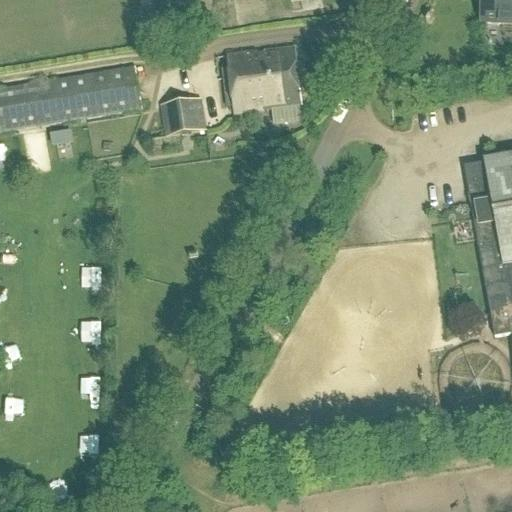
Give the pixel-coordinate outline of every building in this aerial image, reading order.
[(288,0),(291,13),(301,11),(299,3),(315,0),(288,0)] [(511,0),(483,0),(482,26),(511,26),(511,0)] [(305,108),(299,51),(230,60),(237,117),(305,108)] [(0,136),(141,113),(133,69),(0,91),(0,136)] [(206,133),(201,102),(160,108),(165,139),(206,133)] [(75,149),(75,138),(58,139),(59,150),(75,149)] [(487,179),(467,183),(495,339),(511,336),(511,338),(511,158),(484,164),(487,179)] [(94,271),(94,292),(103,292),(104,271),(94,271)]
